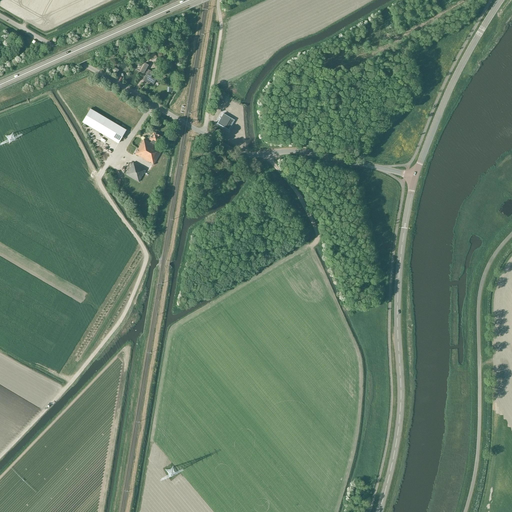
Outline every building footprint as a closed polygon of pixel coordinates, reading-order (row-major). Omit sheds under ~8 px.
[(150,65),(148,64),(145,63),(140,71),(145,74),(145,73),(146,74),(143,80),(149,83),(153,85),(156,79),(152,77),(155,73),(148,69),(150,65)] [(126,129),(91,108),(82,122),(118,143),(126,129)] [(224,117),(217,113),(215,116),(212,120),(216,123),(216,122),(220,124),(224,117)] [(159,140),(161,141),(164,137),(161,136),(161,135),(157,133),(154,132),(149,140),(151,141),(150,143),(144,139),(135,154),(150,162),(154,164),(162,150),(153,144),(154,143),(157,144),(159,140)] [(139,182),(146,170),(142,168),(142,167),(133,162),(126,174),(139,182)] [(209,169),(217,173),(221,167),(213,162),(209,169)] [(201,171),(205,173),(210,165),(206,163),(201,171)]
